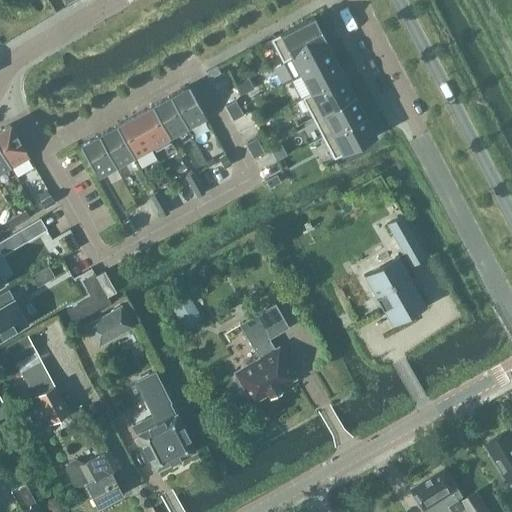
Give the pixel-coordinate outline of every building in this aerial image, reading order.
[(275,37),(274,38),(271,39),(283,62),(292,57),(291,56),(325,38),(314,17),(275,37)] [(301,75),(335,58),(325,40),(326,40),(325,38),(291,56),(292,57),(301,75)] [(301,75),(311,93),(311,94),(345,77),(335,58),(301,75)] [(209,76),(210,79),(221,73),(217,66),(206,72),(209,76)] [(354,95),(345,77),(311,94),(311,93),(302,98),(313,118),(355,96),(355,95),(354,95)] [(188,129),(207,119),(189,86),(170,96),(188,129)] [(170,139),(188,129),(170,96),(152,106),(170,139)] [(313,118),(323,137),(365,115),(355,96),(313,118)] [(225,106),(229,113),(240,108),(236,100),(225,106)] [(170,139),(152,106),(134,116),(153,149),(170,139)] [(229,113),(233,121),(244,115),(240,108),(229,113)] [(365,115),(323,137),(334,158),(376,137),(366,116),(365,115)] [(135,159),(153,149),(134,116),(116,126),(135,159)] [(0,149),(11,168),(29,158),(10,125),(0,130),(0,149)] [(117,169),(135,159),(116,126),(99,135),(117,169)] [(99,135),(80,146),(98,179),(117,169),(99,135)] [(257,138),(246,144),(250,151),(261,145),(257,138)] [(264,152),(261,145),(250,151),(254,158),(264,152)] [(0,174),(11,168),(0,149),(0,174)] [(226,154),(219,158),(225,169),(232,165),(226,154)] [(192,187),(199,183),(193,172),(186,176),(192,187)] [(277,175),(266,180),(267,182),(270,188),(281,182),(277,175)] [(192,187),(198,197),(205,193),(199,183),(192,187)] [(163,202),(158,192),(151,196),(156,206),(163,202)] [(51,195),(41,202),(45,208),(55,202),(51,195)] [(156,206),(162,217),(169,213),(163,202),(156,206)] [(30,217),(26,210),(16,216),(20,223),(30,217)] [(373,271),(364,276),(374,294),(392,325),(427,306),(406,269),(410,266),(411,267),(427,257),(403,215),(387,224),(403,254),(399,256),(395,257),(395,258),(373,271)] [(16,216),(5,222),(9,229),(20,223),(16,216)] [(40,219),(19,231),(25,242),(46,229),(40,219)] [(136,230),(130,220),(123,224),(129,235),(136,230)] [(96,276),(108,297),(116,292),(105,271),(96,276)] [(9,290),(0,295),(0,337),(27,322),(9,290)] [(186,292),(169,301),(179,318),(196,308),(186,292)] [(238,316),(270,306),(267,295),(235,305),(238,316)] [(91,297),(67,310),(74,323),(98,310),(91,297)] [(288,327),(275,304),(240,325),(253,348),(254,347),(260,358),(235,373),(237,376),(234,377),(242,390),(245,389),(252,402),(253,404),(254,403),(254,402),(269,394),(270,395),(281,389),(280,387),(295,379),(297,378),(296,377),(279,348),(275,350),(269,339),(288,327)] [(88,325),(87,325),(88,326),(99,345),(98,345),(99,346),(100,345),(118,335),(115,331),(130,322),(121,307),(121,306),(120,306),(120,307),(88,325)] [(28,337),(8,347),(22,373),(41,362),(28,337)] [(195,451),(194,449),(177,415),(176,413),(175,414),(169,403),(170,402),(170,401),(155,374),(156,374),(155,372),(154,373),(137,382),(137,381),(136,382),(137,383),(152,412),(155,410),(161,421),(138,433),(136,434),(137,435),(155,469),(155,471),(157,470),(193,451),(195,451)] [(54,386),(35,396),(49,423),(68,412),(54,386)] [(34,431),(49,423),(38,402),(23,410),(34,431)] [(486,444),(509,482),(511,479),(511,429),(486,444)] [(117,467),(108,450),(81,464),(80,463),(79,461),(76,461),(74,461),(68,464),(67,466),(67,468),(67,470),(74,484),(76,486),(78,486),(80,487),(85,484),(97,507),(123,493),(111,471),(117,467)] [(446,468),(411,489),(425,511),(450,511),(452,511),(449,506),(464,496),(446,468)] [(21,511),(41,511),(26,482),(11,490),(22,511),(21,511)] [(490,511),(478,492),(463,502),(468,511),(490,511)]
